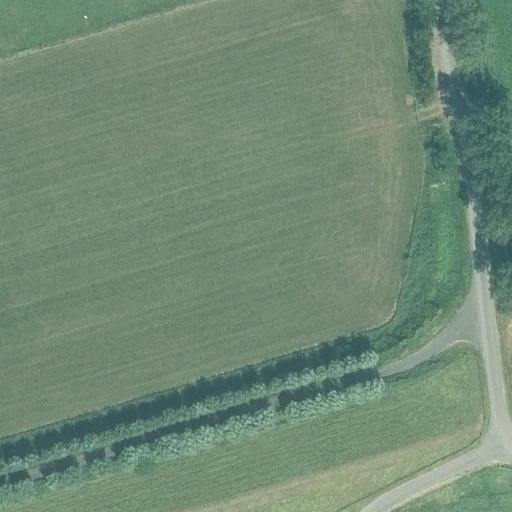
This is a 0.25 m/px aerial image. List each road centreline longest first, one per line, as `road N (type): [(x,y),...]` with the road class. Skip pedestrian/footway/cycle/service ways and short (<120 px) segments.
road 1 (unclassified): [(0,484),(358,389),(434,360),(482,325)]
road 2 (unclassified): [(482,325),(440,0)]
road 3 (unclassified): [(498,464),(482,325)]
